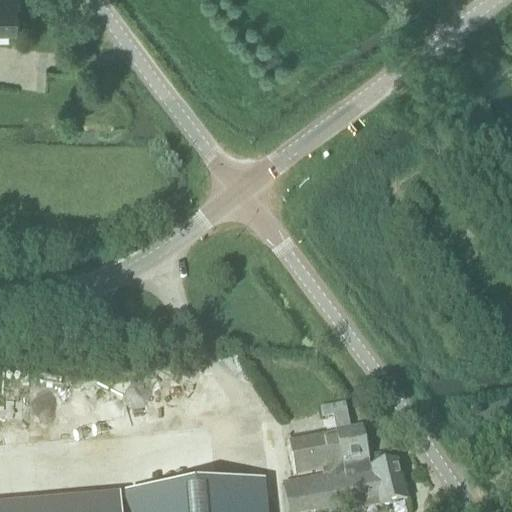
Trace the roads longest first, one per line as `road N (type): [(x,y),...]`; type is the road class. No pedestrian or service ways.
road 1 (unclassified): [(470,511),(241,196)]
road 2 (tertiary): [(241,196),(495,0)]
road 3 (tertiary): [(0,290),(78,280),(150,254),(241,196)]
road 4 (tertiary): [(241,196),(101,0)]
